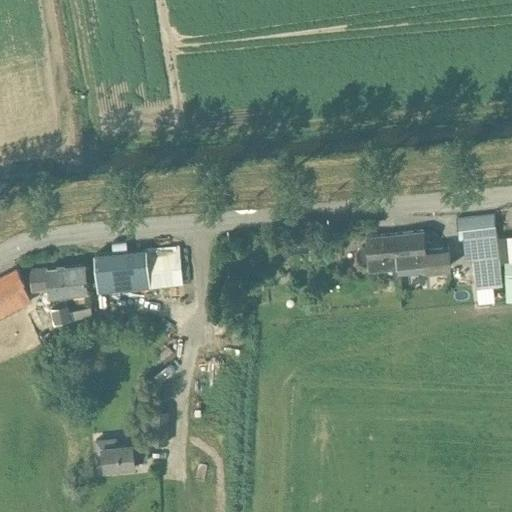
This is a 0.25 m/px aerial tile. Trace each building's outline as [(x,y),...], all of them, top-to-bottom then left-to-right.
[(497,235),(494,213),(456,216),(458,237),(463,237),(465,257),(498,254),(499,259),(503,259),(501,234),(497,235)] [(423,228),(413,229),(394,231),(397,272),(423,270),(426,267),(450,265),(448,247),(425,249),(423,228)] [(369,264),(370,265),(384,264),(385,274),(397,272),(394,231),(367,234),(368,245),(362,245),(358,247),(356,251),(357,260),(359,263),(364,265),(369,264)] [(504,259),(505,277),(507,302),(511,301),(511,233),(501,234),(503,259),(504,259)] [(268,239),(270,255),(309,251),(307,235),(268,239)] [(95,252),(96,262),(99,288),(99,291),(109,290),(109,288),(182,281),(179,244),(122,249),(95,252)] [(84,263),(37,268),(39,287),(49,286),(50,292),(87,288),(84,263)] [(25,281),(17,266),(0,275),(0,315),(31,298),(23,282),(25,281)] [(478,287),(502,284),(500,267),(490,268),(490,275),(477,277),(478,287)] [(168,411),(152,410),(150,442),(167,443),(168,411)] [(95,439),(98,457),(103,457),(105,468),(135,465),(134,462),(147,460),(146,445),(133,446),(132,443),(117,445),(116,437),(95,439)] [(58,488),(58,482),(58,476),(56,471),(54,466),(50,462),(46,458),(42,456),(38,454),(31,452),(24,453),(20,454),(14,456),(10,460),(5,464),(2,469),(0,475),(0,477),(0,486),(1,491),(3,496),(7,502),(13,506),(17,508),(22,510),(28,511),(33,511),(40,509),(45,506),(49,503),(53,498),(56,493),(58,488)]
